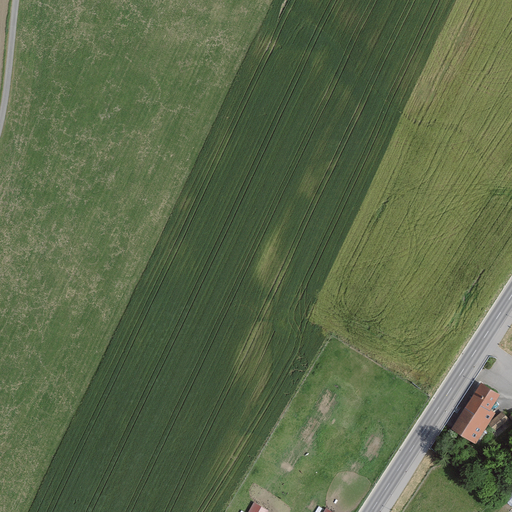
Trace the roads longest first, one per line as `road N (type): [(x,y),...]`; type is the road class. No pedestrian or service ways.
road 1 (secondary): [(371,511),(511,295)]
road 2 (track): [(0,124),(15,0)]
